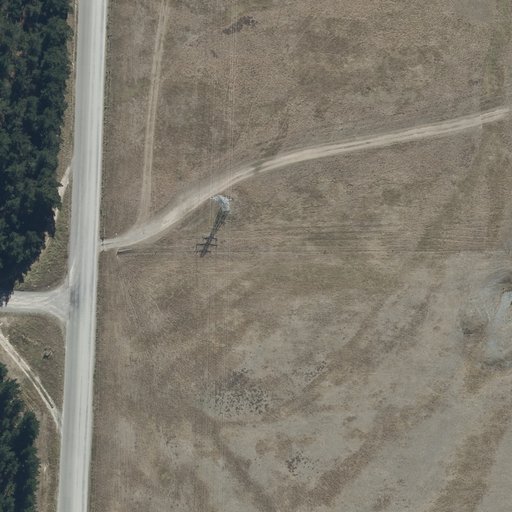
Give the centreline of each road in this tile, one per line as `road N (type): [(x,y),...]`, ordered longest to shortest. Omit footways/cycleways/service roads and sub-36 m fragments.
road 1 (unclassified): [(72,511),(92,0)]
road 2 (track): [(82,244),(136,233),(263,161),(511,99)]
